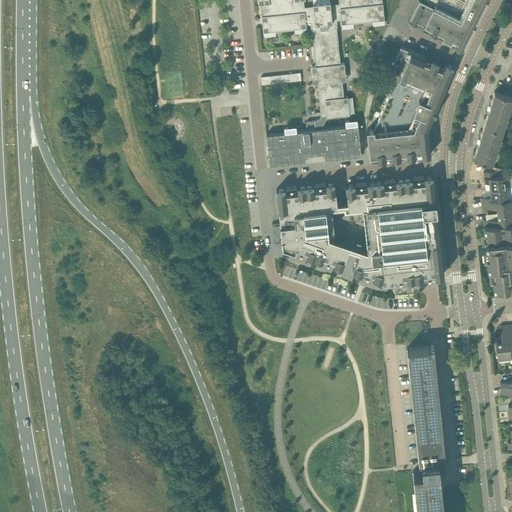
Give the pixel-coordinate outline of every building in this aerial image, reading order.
[(311,29),(312,29),(314,46),(316,66),(312,66),(313,76),(317,76),(321,117),(314,121),(315,129),(321,128),(321,127),(326,119),(326,117),(328,116),(346,114),(344,97),(342,73),(346,73),(344,63),(340,63),(337,26),(337,20),(353,18),(353,22),(373,20),(372,16),(384,15),(382,0),(338,0),(339,3),(331,4),(330,3),(329,0),(313,0),(314,4),(313,4),(313,5),(304,6),(303,0),(258,0),(259,4),(260,4),(263,26),(263,27),(275,26),(275,30),(295,28),(294,24),(310,22),(311,29)] [(421,0),(418,0),(408,21),(417,25),(419,22),(424,24),(422,28),(431,32),(436,34),(436,35),(437,35),(439,32),(444,34),(442,38),(445,39),(450,41),(449,43),(450,44),(453,39),(456,40),(454,45),(458,47),(462,49),(486,0),(424,0),(424,1),(421,0)] [(367,129),(370,161),(377,160),(377,159),(386,158),(386,159),(396,158),(396,157),(398,157),(398,158),(407,157),(407,156),(416,155),(416,156),(422,155),(431,154),(428,127),(454,66),(445,63),(443,69),(438,66),(439,62),(401,46),(394,61),(404,65),(395,87),(393,86),(375,129),(367,129)] [(262,84),(301,80),(301,72),(300,72),(261,76),(262,84)] [(511,91),(496,87),(475,152),(502,160),(506,148),(503,148),(511,117),(511,91)] [(314,121),(308,121),(307,122),(307,130),(315,129),(314,121)] [(325,159),(362,155),(358,124),(321,128),(315,129),(307,130),(267,134),(270,164),(306,160),(306,154),(324,153),(325,159)] [(489,182),(490,189),(507,187),(506,175),(496,176),(496,170),(484,171),(485,182),(489,182)] [(357,256),(353,268),(362,272),(361,272),(372,276),(373,275),(386,280),(395,279),(406,278),(423,276),(435,275),(444,274),(433,176),(424,176),(413,177),(413,178),(396,180),(395,179),(384,180),(384,181),(367,183),(367,182),(355,184),(346,185),(348,201),(349,206),(363,204),(364,207),(363,207),(367,248),(368,248),(367,252),(360,249),(359,249),(357,256)] [(343,202),(337,203),(335,182),(326,183),(314,184),(314,185),(297,187),(297,186),(286,187),(286,188),(276,189),(280,222),(280,223),(283,244),(295,249),(306,253),(306,252),(322,258),(333,262),(342,265),(345,256),(347,252),(349,246),(354,247),(355,244),(334,237),(333,228),(334,228),(332,207),(343,206),(343,202)] [(508,199),(507,187),(490,189),(491,196),(481,197),(481,202),(508,199)] [(497,212),(511,210),(511,198),(508,199),(481,202),(482,208),(497,207),(497,212)] [(481,232),(482,234),(483,242),(486,242),(486,246),(483,246),(484,257),(487,257),(488,268),(489,268),(490,278),(493,278),(494,288),(510,286),(510,282),(511,281),(511,210),(497,212),(498,218),(483,220),(484,232),(481,232)] [(510,357),(507,325),(500,325),(502,340),(496,341),(498,358),(510,357)] [(433,438),(433,433),(432,428),(432,423),(431,418),(431,413),(430,409),(430,404),(429,399),(429,394),(428,389),(428,384),(427,380),(427,375),(426,370),(426,365),(425,360),(425,355),(424,350),(424,346),(407,347),(419,460),(422,460),(423,470),(413,471),(417,511),(441,511),(437,469),(446,468),(445,458),(443,458),(440,437),(433,438)] [(511,386),(501,388),(502,394),(511,393),(511,386)]
